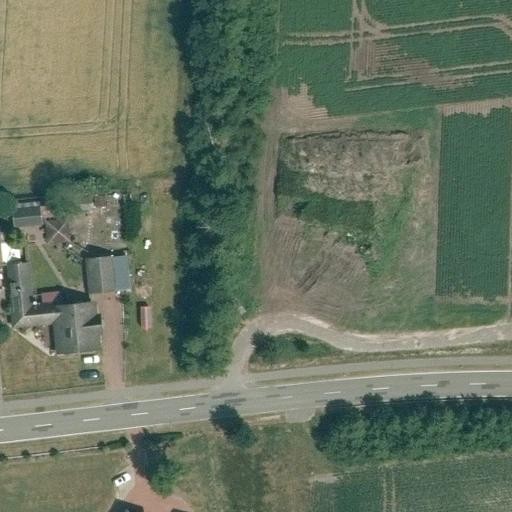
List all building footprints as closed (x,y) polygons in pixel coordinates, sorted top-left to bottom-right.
[(120,204),(119,193),(91,194),(91,205),(120,204)] [(17,223),(44,221),(43,205),(15,207),(17,223)] [(49,241),(72,240),(71,216),(48,217),(49,241)] [(90,290),(119,288),(116,254),(87,256),(90,290)] [(31,262),(9,263),(14,324),(55,321),(53,301),(34,302),(31,262)] [(57,350),(101,346),(98,298),(53,301),(55,321),(57,350)]
